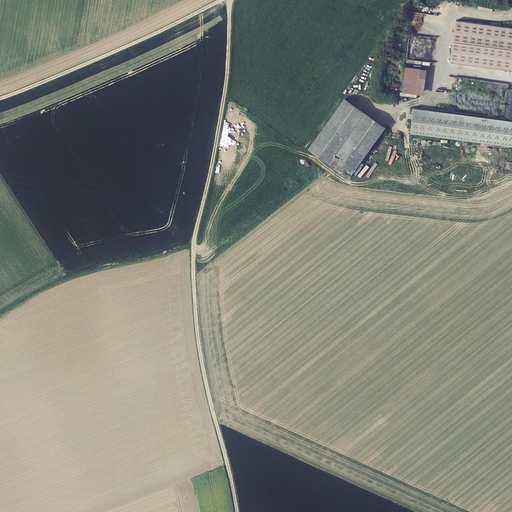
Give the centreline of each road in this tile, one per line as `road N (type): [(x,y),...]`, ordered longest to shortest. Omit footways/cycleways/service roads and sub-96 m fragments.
road 1 (track): [(228,0),(224,94),(193,240),(192,325),(233,511)]
road 2 (track): [(222,0),(0,97)]
road 3 (track): [(511,17),(448,10),(442,68),(511,78)]
